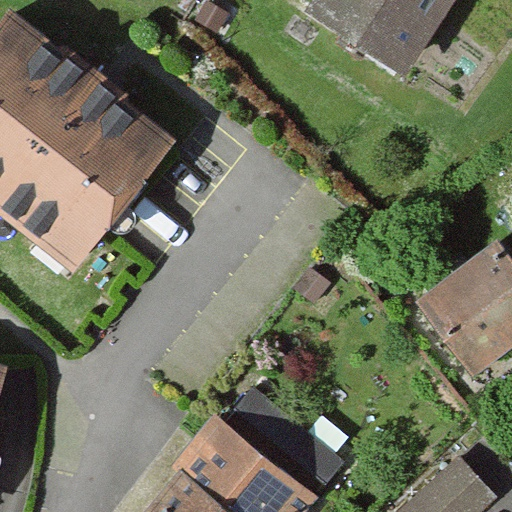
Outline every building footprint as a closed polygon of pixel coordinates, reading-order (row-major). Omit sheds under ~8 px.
[(405,68),(449,0),(312,0),(309,6),(405,68)] [(0,17),(0,207),(72,264),(172,138),(120,96),(124,90),(66,45),(62,50),(8,8),(0,17)] [(476,369),(511,342),(511,259),(495,237),(419,293),(476,369)] [(171,463),(178,469),(140,511),(297,511),(341,462),(254,386),(224,421),(215,413),(171,463)] [(474,511),(495,493),(459,455),(398,511),(474,511)]
